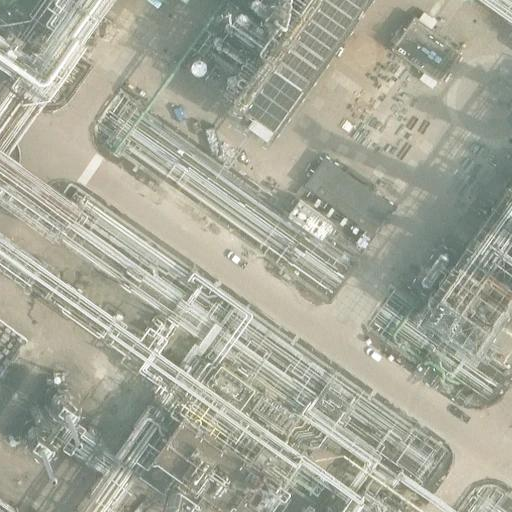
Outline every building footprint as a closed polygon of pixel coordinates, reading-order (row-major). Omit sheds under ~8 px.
[(293,0),(225,104),(270,133),(357,0),(293,0)] [(392,48),(440,82),(462,51),(413,17),(392,48)] [(404,95),(419,73),(384,50),(369,72),(404,95)] [(304,182),(372,230),(392,202),(324,155),(304,182)] [(511,189),(470,245),(499,245),(473,279),(482,286),(464,286),(456,298),(456,305),(448,315),(457,322),(460,322),(481,338),(511,296),(511,189)] [(299,204),(287,221),(319,243),(331,226),(299,204)] [(156,452),(238,511),(265,511),(289,480),(189,407),(156,452)]
